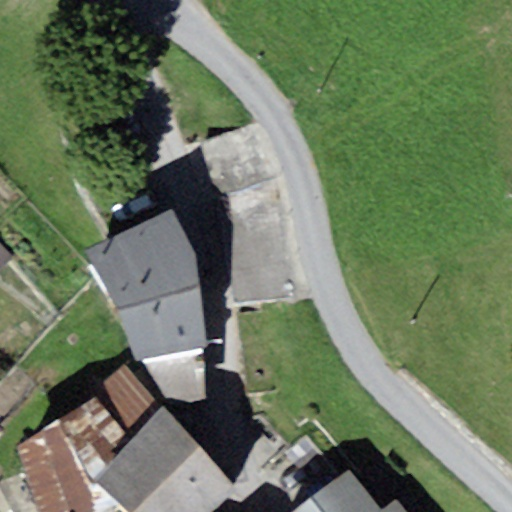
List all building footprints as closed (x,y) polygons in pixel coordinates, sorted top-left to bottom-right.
[(266,122),(203,144),(237,307),(313,296),(266,122)] [(173,209),(88,253),(121,311),(140,363),(210,346),(196,254),(173,209)] [(0,274),(16,259),(0,240),(0,274)] [(93,395),(94,398),(123,430),(159,401),(128,366),(93,395)] [(94,398),(19,449),(36,511),(117,511),(121,510),(94,482),(79,469),(123,430),(94,398)] [(167,409),(94,482),(121,510),(122,511),(214,511),(239,489),(167,409)] [(383,502),(404,487),(383,459),(363,474),(383,502)] [(383,511),(352,469),(296,511),(405,511),(398,502),(384,511),(383,511)]
